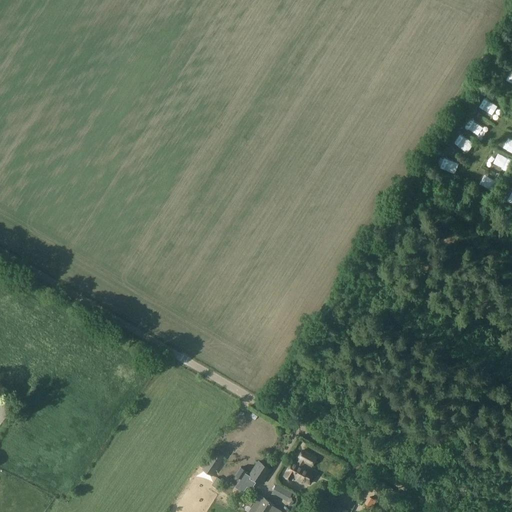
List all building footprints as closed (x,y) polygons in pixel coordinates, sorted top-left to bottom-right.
[(511,77),(503,74),(500,85),(509,88),(511,80),(511,77)] [(215,451),(203,469),(209,473),(218,460),(220,462),(224,456),(215,451)] [(286,472),(284,476),(291,480),(293,477),(303,483),(304,481),(310,485),(316,474),(310,470),(303,466),(305,462),(312,467),(317,459),(303,451),(298,459),(300,460),(298,463),(292,460),(285,472),(286,472)] [(240,468),(235,475),(240,479),(235,487),(242,492),(246,486),(250,488),(256,480),(261,483),(270,470),(258,462),(249,475),(250,476),(249,478),(244,474),(246,472),(240,468)] [(217,478),(212,485),(217,488),(222,481),(217,478)] [(277,483),(271,492),(276,495),(282,486),(277,483)] [(322,495),(335,503),(343,492),(329,483),(322,495)] [(263,498),(254,511),(270,511),(274,506),(275,505),(263,498)] [(224,511),(228,505),(223,502),(219,508),(224,511)]
